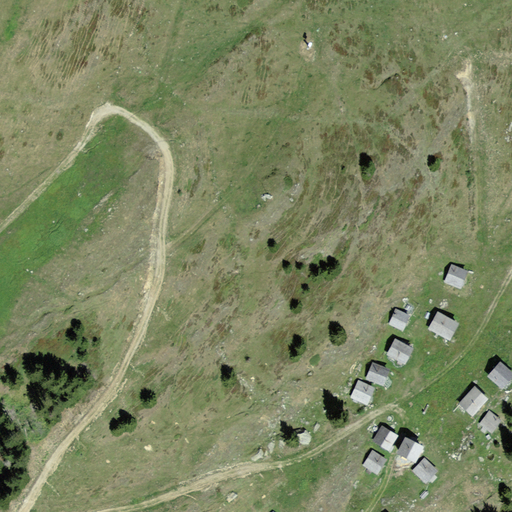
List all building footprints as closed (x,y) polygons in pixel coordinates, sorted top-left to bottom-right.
[(475,267),(452,260),(445,282),(468,289),(475,267)] [(414,316),(399,309),(392,323),(407,330),(414,316)] [(465,323),(443,311),(434,329),(456,340),(465,323)] [(419,348),(400,338),(392,354),(411,363),(419,348)] [(394,368),(376,360),(369,377),(387,384),(394,368)] [(511,375),(511,372),(499,361),(486,376),(501,389),(511,375)] [(378,388),(361,380),(353,396),(370,404),(378,388)] [(488,398),(474,385),(458,402),(473,415),(488,398)] [(502,421),(489,410),(479,423),(492,433),(502,421)] [(402,435),(386,425),(376,441),(393,451),(402,435)] [(430,444),(411,435),(403,451),(422,460),(430,444)] [(391,459),(373,449),(365,463),(383,473),(391,459)] [(444,470),(430,457),(416,471),(430,485),(444,470)]
